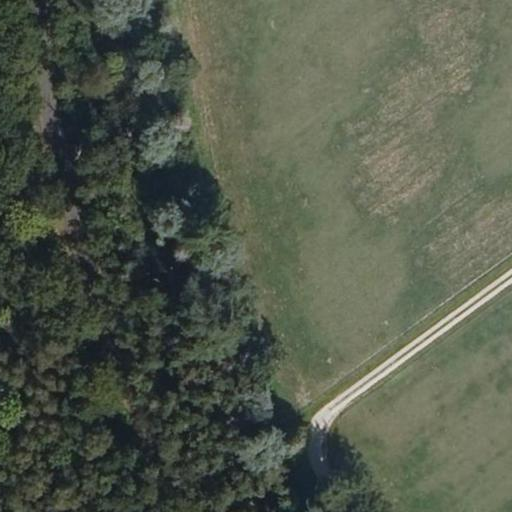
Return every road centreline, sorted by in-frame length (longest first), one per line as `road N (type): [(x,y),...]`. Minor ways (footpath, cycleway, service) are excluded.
road 1 (tertiary): [(193,511),(145,422),(86,272),(53,138),(36,0)]
road 2 (track): [(511,274),(317,426),(315,459),(344,511)]
